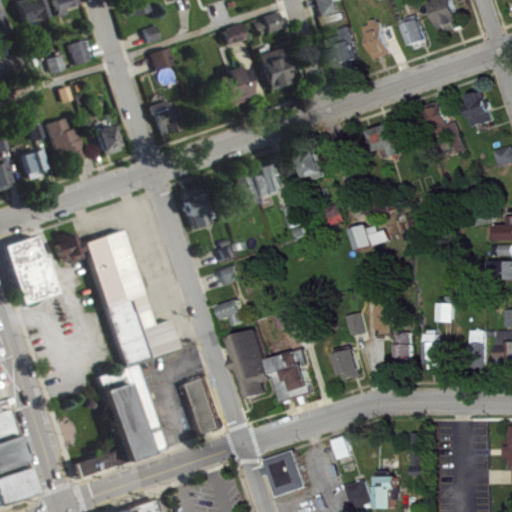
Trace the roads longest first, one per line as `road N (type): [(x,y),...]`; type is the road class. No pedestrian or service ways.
road 1 (residential): [(0,221),(511,45)]
road 2 (residential): [(96,0),(265,511)]
road 3 (residential): [(41,511),(381,401),(511,403)]
road 4 (secondary): [(0,325),(57,511)]
